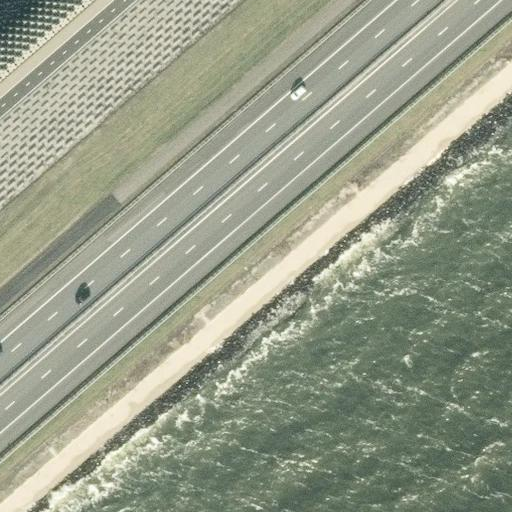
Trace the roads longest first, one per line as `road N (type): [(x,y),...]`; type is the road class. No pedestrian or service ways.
road 1 (motorway): [(0,407),(471,0)]
road 2 (motorway): [(411,0),(0,355)]
